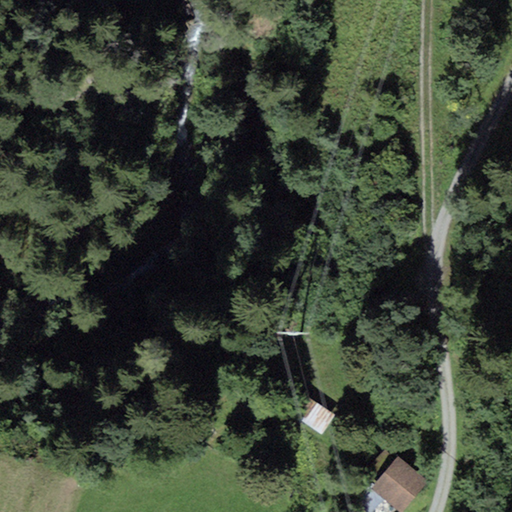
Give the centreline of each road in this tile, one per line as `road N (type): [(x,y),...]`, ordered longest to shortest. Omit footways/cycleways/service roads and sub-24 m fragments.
road 1 (track): [(436,511),(453,449),(428,253),(511,89)]
road 2 (track): [(428,253),(430,0)]
